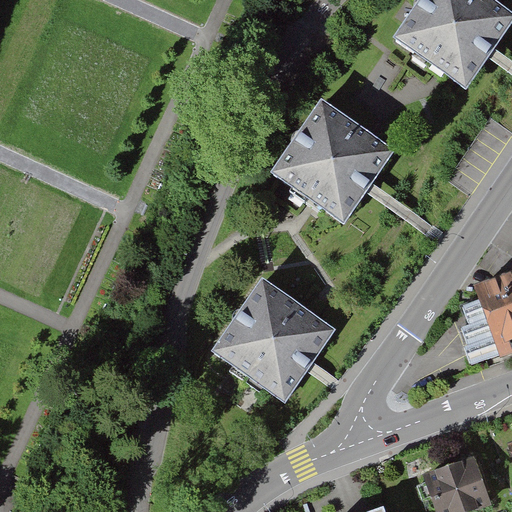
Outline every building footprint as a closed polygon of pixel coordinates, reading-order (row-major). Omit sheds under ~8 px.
[(503,25),(464,0),(402,0),(372,47),(454,100),(503,25)] [(381,157),(299,106),(252,181),(335,233),(381,157)] [(511,269),(443,292),(468,368),(511,353),(511,269)] [(323,336),(241,283),(193,358),(275,410),(323,336)] [(511,511),(511,438),(480,451),(503,511),(511,511)] [(460,461),(405,481),(416,511),(463,511),(477,507),(460,461)]
